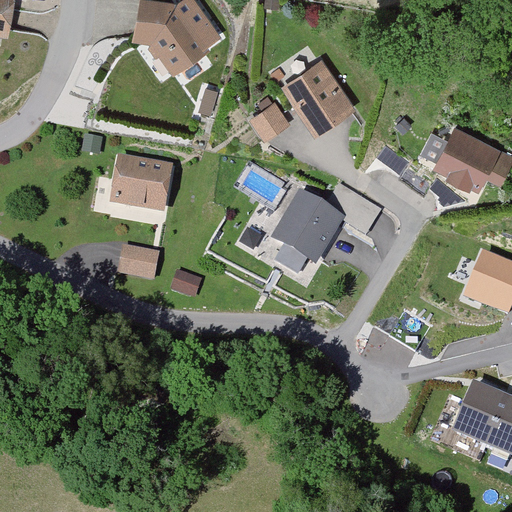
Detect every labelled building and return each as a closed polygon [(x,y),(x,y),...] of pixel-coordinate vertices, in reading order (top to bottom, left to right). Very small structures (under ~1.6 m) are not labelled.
[(0,0),(0,41),(11,43),(18,0),(0,0)] [(182,0),(179,4),(148,0),(141,0),(135,44),(152,48),(175,79),(210,51),(187,20),(192,12),(182,0)] [(323,63),(285,89),(318,138),(356,112),(323,63)] [(217,92),(206,88),(199,111),(211,115),(217,92)] [(276,104),(252,121),(267,143),(291,127),(276,104)] [(511,161),(511,155),(456,130),(438,170),(483,191),(487,182),(500,187),(511,161)] [(112,210),(167,219),(175,171),(120,161),(112,210)] [(328,208),(300,192),(273,241),(322,268),(345,226),(367,238),(381,211),(339,188),(328,208)] [(161,260),(123,253),(118,283),(156,290),(161,260)] [(511,299),(511,265),(483,254),(467,293),(508,309),(511,299)] [(407,367),(414,348),(370,332),(363,351),(407,367)] [(511,398),(474,383),(456,427),(511,449),(511,398)]
